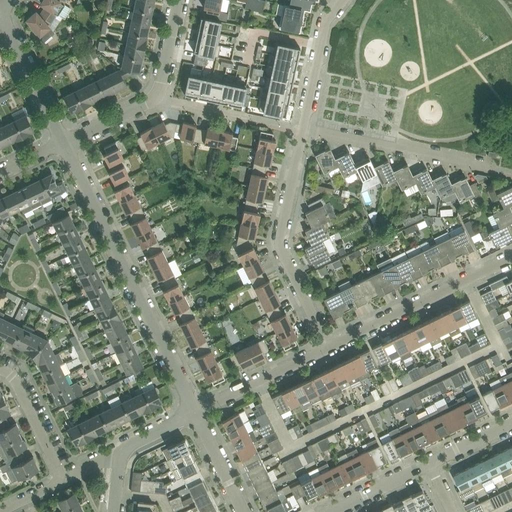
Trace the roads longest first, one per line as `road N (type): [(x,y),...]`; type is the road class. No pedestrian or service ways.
road 1 (residential): [(194,412),(61,143)]
road 2 (residential): [(328,348),(280,244),(304,128)]
road 3 (residential): [(328,348),(511,258)]
road 4 (residential): [(489,172),(304,128)]
road 5 (residential): [(194,412),(328,348)]
road 6 (residential): [(61,143),(0,16)]
road 7 (residential): [(304,128),(324,26),(338,0)]
road 8 (residential): [(0,368),(18,383),(63,481)]
